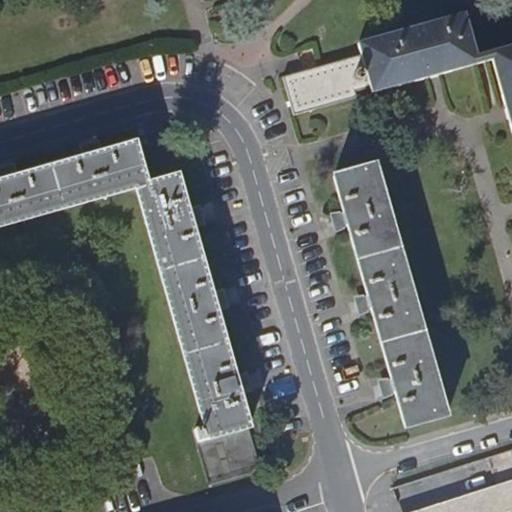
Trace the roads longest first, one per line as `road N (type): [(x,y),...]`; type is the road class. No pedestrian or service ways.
road 1 (residential): [(0,139),(164,94),(222,118),(243,139),(255,175),(337,476)]
road 2 (residential): [(511,427),(337,476)]
road 3 (residential): [(337,476),(215,511)]
